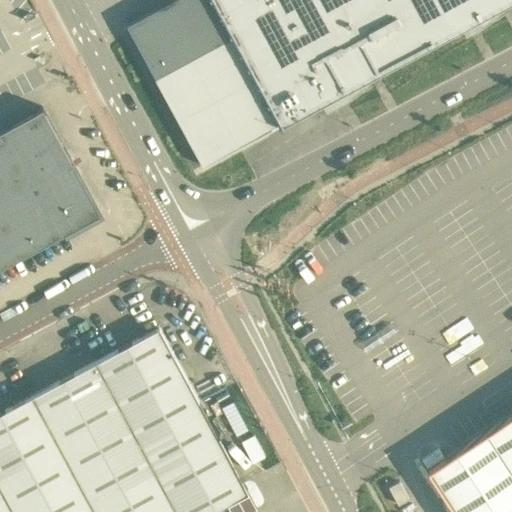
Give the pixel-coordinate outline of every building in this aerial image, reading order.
[(170,0),(126,24),(164,94),(202,166),(267,131),(279,124),(320,102),(342,90),(368,76),(377,72),(465,24),(474,19),(500,5),(509,1),(509,0),(170,0)] [(0,128),(0,266),(64,231),(99,212),(57,135),(42,106),(0,128)] [(0,511),(208,511),(247,491),(199,401),(159,327),(140,336),(110,353),(93,362),(76,371),(48,386),(31,395),(15,404),(0,411),(0,511)] [(451,453),(428,468),(456,511),(511,511),(511,412),(461,446),(451,453)] [(399,480),(388,486),(398,504),(409,498),(399,480)]
